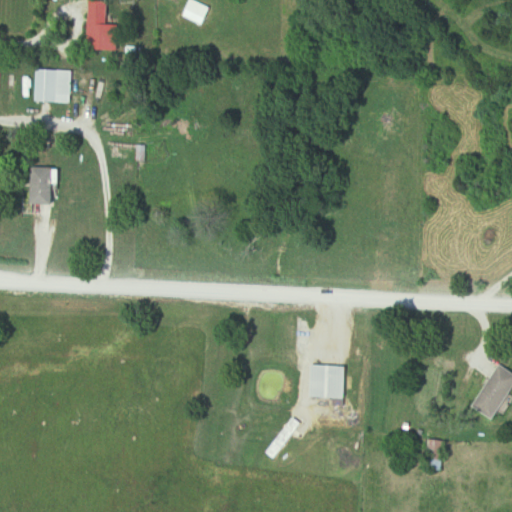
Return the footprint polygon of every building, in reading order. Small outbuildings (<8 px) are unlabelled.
[(195,0),(187,15),(206,25),(215,9),(196,0),(195,0)] [(122,51),(123,24),(111,24),(112,1),(92,1),(91,50),(122,51)] [(75,102),(75,70),(37,70),(37,102),(75,102)] [(37,204),(59,204),(59,168),(37,168),(37,204)] [(499,421),(511,400),(511,369),(504,364),(492,357),(481,374),(493,382),(477,408),(499,421)] [(347,399),(348,367),(316,366),(315,398),(347,399)] [(449,442),(432,440),(428,469),(445,471),(449,442)]
